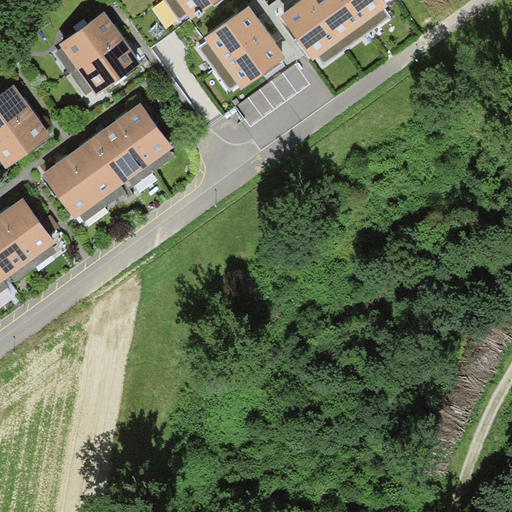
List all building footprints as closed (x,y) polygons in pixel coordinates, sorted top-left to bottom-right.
[(186,0),(194,11),(208,0),(186,0)] [(312,0),(303,0),(285,13),(313,51),(337,34),(312,0)] [(349,0),(312,0),(337,34),(362,16),(349,0)] [(349,0),(362,16),(382,0),(349,0)] [(266,28),(248,4),(210,32),(227,56),(266,28)] [(104,10),(65,39),(83,64),(122,35),(104,10)] [(227,56),(245,80),(284,52),(266,28),(227,56)] [(122,35),(83,64),(100,87),(140,58),(122,35)] [(14,83),(0,92),(0,129),(32,107),(14,83)] [(32,107),(0,129),(0,145),(10,159),(49,131),(32,107)] [(123,123),(153,166),(176,150),(146,107),(123,123)] [(99,139),(129,182),(153,166),(123,123),(99,139)] [(75,155),(105,199),(129,182),(99,139),(75,155)] [(50,172),(80,216),(105,199),(75,155),(50,172)] [(3,216),(33,259),(56,243),(26,200),(3,216)] [(0,218),(0,261),(10,275),(33,259),(3,216),(0,218)] [(0,281),(10,275),(0,261),(0,281)]
